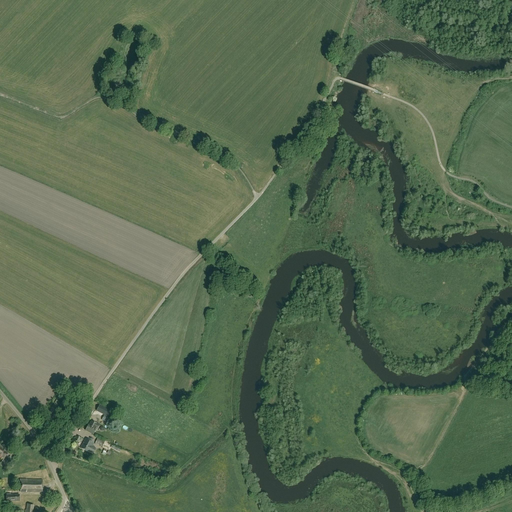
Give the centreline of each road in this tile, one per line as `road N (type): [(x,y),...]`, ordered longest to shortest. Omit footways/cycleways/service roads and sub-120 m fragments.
road 1 (unclassified): [(52,467),(183,272),(257,197)]
road 2 (track): [(0,94),(57,117),(107,97),(228,159),(257,197)]
